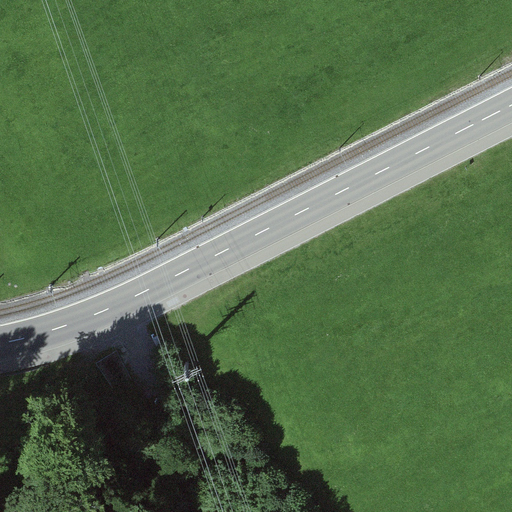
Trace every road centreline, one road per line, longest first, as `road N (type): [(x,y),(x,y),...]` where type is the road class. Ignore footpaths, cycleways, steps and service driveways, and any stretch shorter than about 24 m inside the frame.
road 1 (secondary): [(511,105),(140,295),(0,344)]
road 2 (track): [(79,322),(77,361),(3,391),(5,511)]
